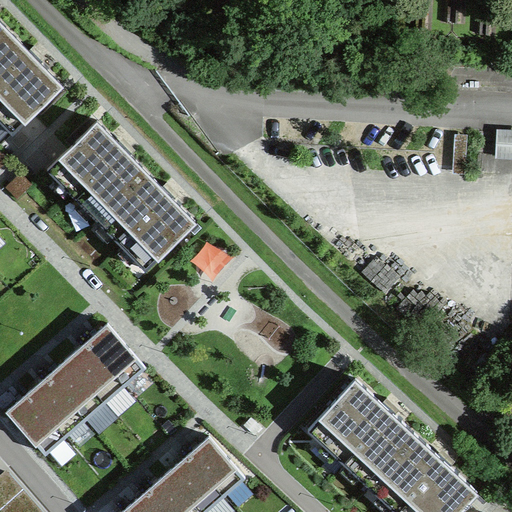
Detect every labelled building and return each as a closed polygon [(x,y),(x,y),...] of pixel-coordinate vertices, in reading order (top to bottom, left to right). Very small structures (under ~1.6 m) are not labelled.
[(0,114),(4,119),(2,122),(13,133),(62,84),(42,63),(42,62),(31,51),(0,19),(0,114)] [(223,111),(222,130),(473,143),(474,125),(223,111)] [(97,119),(47,168),(59,180),(61,177),(71,188),(69,190),(81,202),(83,200),(94,211),(91,213),(101,224),(104,221),(115,232),(112,235),(124,247),(126,244),(137,255),(134,257),(146,269),(196,220),(173,197),(174,196),(164,186),(163,186),(129,152),(130,152),(121,142),(120,142),(97,119)] [(511,126),(497,126),(496,155),(511,155),(511,126)] [(101,325),(0,410),(38,455),(139,370),(101,325)] [(382,402),(355,377),(308,428),(323,443),(325,440),(337,451),(334,453),(347,464),(349,462),(361,473),(358,475),(380,495),(382,492),(393,503),(391,505),(398,511),(456,511),(477,491),(477,490),(451,466),(452,465),(439,453),(438,454),(395,414),(396,413),(383,401),(382,402)] [(192,511),(237,474),(203,435),(114,511),(192,511)] [(0,473),(0,507),(24,488),(6,468),(0,473)] [(46,511),(24,488),(0,507),(0,511),(46,511)] [(489,511),(494,507),(477,491),(456,511),(489,511)]
